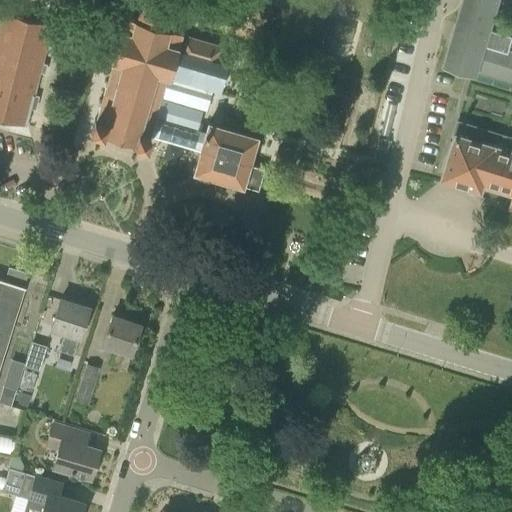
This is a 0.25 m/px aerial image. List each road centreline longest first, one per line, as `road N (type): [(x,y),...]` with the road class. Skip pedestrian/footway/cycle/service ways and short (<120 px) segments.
road 1 (residential): [(437,0),(387,212)]
road 2 (tertiary): [(189,274),(0,218)]
road 3 (residential): [(135,459),(189,274)]
road 4 (tertiary): [(358,324),(189,274)]
road 5 (tertiary): [(511,372),(358,324)]
road 6 (residential): [(269,499),(135,459)]
road 7 (residential): [(387,212),(447,226),(511,256)]
